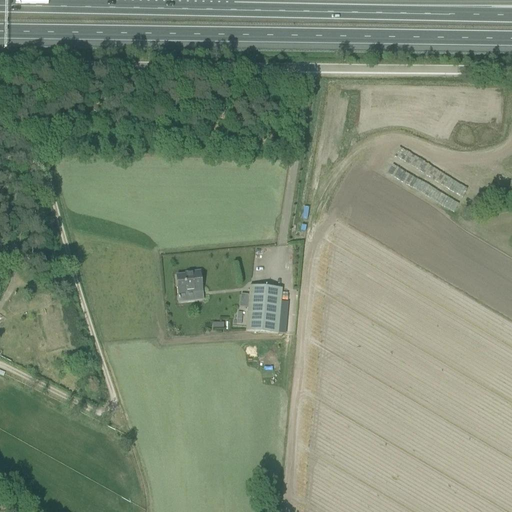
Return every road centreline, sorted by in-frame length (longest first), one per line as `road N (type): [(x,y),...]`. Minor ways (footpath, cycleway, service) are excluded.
road 1 (motorway): [(0,31),(511,39)]
road 2 (unclassified): [(0,61),(511,68)]
road 3 (motorway): [(448,15),(0,6)]
road 4 (track): [(37,62),(39,133),(57,221),(99,355)]
road 5 (track): [(306,69),(279,252)]
